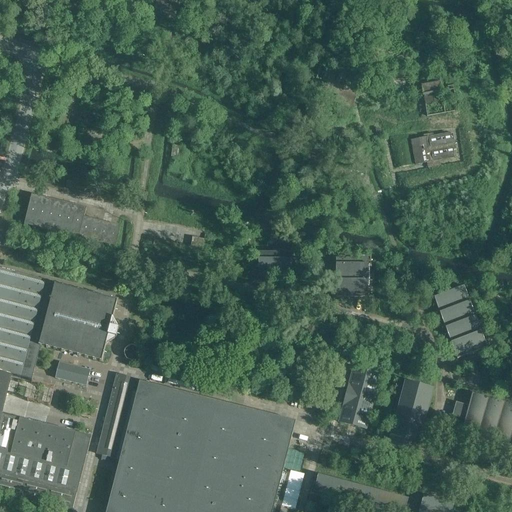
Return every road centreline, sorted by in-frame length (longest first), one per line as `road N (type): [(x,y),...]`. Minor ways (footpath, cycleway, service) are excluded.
road 1 (unclassified): [(424,459),(439,358),(426,330),(131,264)]
road 2 (unclassified): [(114,365),(311,417),(296,511)]
road 3 (unclassified): [(114,365),(77,511)]
road 4 (unclassified): [(4,182),(139,212)]
road 5 (unknown): [(210,391),(183,511)]
road 6 (unclassified): [(4,182),(33,64)]
